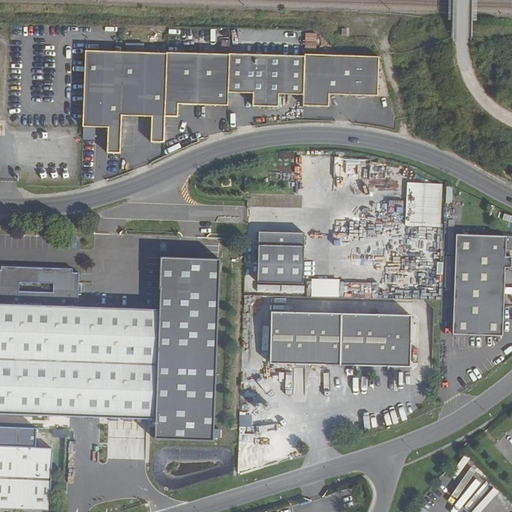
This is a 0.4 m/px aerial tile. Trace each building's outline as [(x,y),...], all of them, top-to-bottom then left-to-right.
[(124,53),(86,52),(83,127),(108,128),(107,153),(120,154),(121,116),(124,53)] [(167,54),(124,53),(121,116),(151,118),(150,143),(164,143),(165,118),(167,54)] [(167,54),(165,118),(177,118),(178,105),(228,107),(228,94),(229,55),(167,53),(167,54)] [(229,55),(228,94),(253,95),(252,107),(278,108),(279,96),(303,97),(305,57),(229,55)] [(303,97),(303,107),(328,108),(329,95),(377,97),(379,58),(305,55),(305,57),(303,97)] [(404,225),(440,227),(442,183),(406,182),(404,225)] [(511,231),(457,230),(453,331),(503,332),(506,264),(511,264),(511,257),(511,252),(506,252),(506,245),(511,245),(511,231)] [(304,232),(259,232),(259,282),(304,283),(304,232)] [(0,305),(78,308),(79,296),(81,296),(82,284),(79,284),(80,274),(73,274),(73,270),(2,267),(1,271),(0,270),(0,305)] [(78,308),(0,305),(0,414),(155,421),(159,311),(154,311),(78,308)] [(343,315),(272,313),(270,365),(341,366),(343,315)] [(402,316),(381,315),(343,315),(341,366),(373,367),(395,367),(410,368),(412,316),(402,316)] [(37,428),(0,426),(0,446),(36,448),(37,428)] [(0,509),(50,511),(53,449),(36,448),(0,446),(0,509)]
